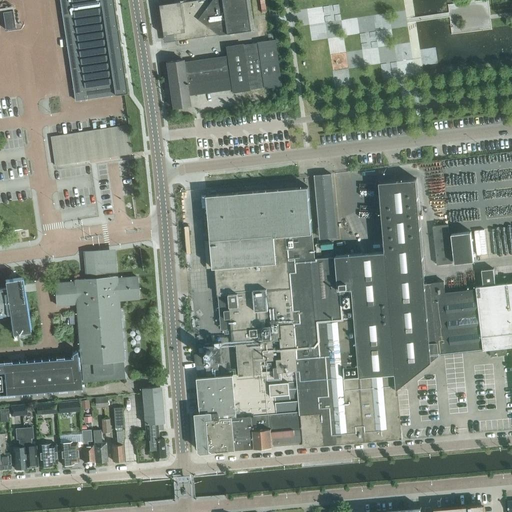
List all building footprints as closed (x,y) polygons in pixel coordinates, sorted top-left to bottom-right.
[(59,0),(73,90),(74,100),(112,95),(115,94),(123,93),(127,92),(113,0),(59,0)] [(245,0),(194,0),(159,5),(163,33),(172,32),(174,40),(218,34),(250,29),(245,0)] [(5,29),(15,28),(13,11),(3,12),(5,29)] [(264,88),(281,85),(274,40),(257,42),(257,43),(243,45),(242,44),(226,46),(228,56),(183,62),(183,59),(166,62),(173,107),(189,105),(188,94),(232,88),(233,92),(249,90),(249,89),(264,86),(264,88)] [(125,110),(115,112),(117,124),(128,122),(125,110)] [(97,127),(107,127),(106,115),(96,115),(97,127)] [(129,126),(52,138),(57,165),(133,153),(129,126)] [(336,237),(337,237),(332,183),(332,178),(331,178),(331,173),(315,175),(321,238),(332,237),(336,237)] [(431,348),(417,174),(380,177),(386,251),(336,255),(336,256),(315,258),(312,232),(308,186),(207,195),(211,239),(215,295),(229,293),(233,342),(237,341),(239,370),(227,371),(227,375),(197,377),(198,389),(205,389),(206,401),(207,400),(208,412),(196,413),(199,450),(202,452),(210,451),(235,449),(235,448),(253,447),(253,449),(259,448),(259,449),(261,448),(267,448),(269,448),(275,447),(274,445),(305,442),(305,443),(324,441),(324,443),(401,437),(397,384),(435,352),(439,352),(490,347),(491,356),(511,353),(511,284),(508,285),(507,283),(495,284),(494,268),(482,269),(484,285),(476,286),(477,290),(445,293),(444,281),(431,283),(434,283),(435,293),(432,293),(438,345),(434,345),(431,348)] [(437,264),(452,263),(448,224),(433,226),(437,264)] [(452,233),(455,262),(474,260),(471,231),(452,233)] [(117,277),(116,275),(105,276),(102,276),(102,271),(115,270),(115,257),(114,253),(111,250),(88,251),(85,254),(86,272),(88,272),(88,277),(86,277),(86,278),(75,278),(75,281),(71,281),(70,281),(66,281),(65,281),(61,282),(61,281),(60,281),(60,282),(56,282),(55,282),(57,303),(62,302),(62,303),(63,303),(63,302),(67,302),(68,302),(72,302),(73,302),(77,301),(78,310),(77,310),(77,311),(78,311),(79,320),(78,321),(79,321),(80,331),(79,331),(79,332),(80,332),(81,341),(80,341),(80,342),(81,351),(81,352),(82,356),(78,356),(77,349),(72,353),(72,357),(72,356),(71,356),(71,357),(0,363),(0,393),(74,387),(74,388),(74,380),(84,379),(84,380),(125,377),(123,359),(124,359),(123,358),(122,349),(123,349),(123,347),(122,347),(122,339),(122,337),(121,338),(121,328),(121,327),(120,318),(120,317),(119,308),(119,307),(118,298),(123,297),(123,298),(123,297),(128,297),(129,297),(133,297),(134,297),(138,296),(138,297),(139,297),(137,276),(136,276),(132,276),(131,276),(127,277),(127,276),(126,276),(126,277),(122,277),(121,277),(117,277)] [(0,313),(10,312),(14,332),(13,332),(30,330),(30,329),(29,329),(21,278),(22,278),(22,277),(5,280),(6,280),(7,288),(0,288),(0,313)] [(222,362),(221,342),(205,343),(205,346),(203,346),(204,353),(205,363),(222,362)] [(205,363),(204,353),(195,354),(196,364),(205,363)] [(143,409),(144,424),(162,422),(160,386),(141,387),(143,409)] [(121,395),(90,398),(91,409),(113,407),(122,407),(121,395)] [(58,412),(57,402),(42,403),(43,413),(58,412)] [(27,414),(26,404),(10,405),(11,416),(27,414)] [(122,407),(113,407),(115,427),(116,427),(121,427),(124,427),(122,407)] [(0,416),(1,422),(10,421),(8,408),(0,409),(0,416)] [(111,432),(110,419),(101,420),(102,432),(111,432)] [(164,438),(159,439),(158,429),(163,429),(162,422),(144,424),(146,440),(149,440),(149,449),(152,449),(153,457),(165,456),(164,438)] [(13,447),(14,468),(16,468),(16,469),(22,468),(22,467),(26,467),(23,427),(15,428),(16,439),(19,439),(19,446),(13,447)] [(37,466),(36,450),(36,445),(32,445),(32,436),(34,436),(33,427),(23,427),(26,467),(37,466)] [(83,447),(84,462),(88,462),(89,462),(92,462),(93,461),(94,461),(92,445),(87,446),(87,441),(91,441),(90,429),(80,430),(82,447),(83,447)] [(107,461),(106,442),(101,442),(100,429),(92,430),(94,443),(95,462),(107,461)] [(117,444),(111,445),(113,460),(123,459),(122,438),(123,438),(122,430),(116,431),(117,444)] [(4,449),(6,449),(4,433),(0,433),(0,461),(1,469),(11,468),(10,452),(5,453),(4,449)] [(72,441),(60,442),(62,464),(73,463),(73,462),(79,461),(77,442),(72,442),(72,441)] [(57,463),(56,443),(50,444),(50,443),(39,444),(41,466),(46,465),(47,466),(49,466),(50,465),(52,465),(52,463),(57,463)]
